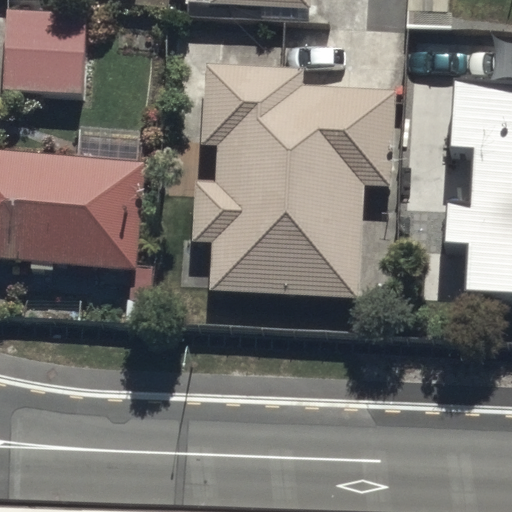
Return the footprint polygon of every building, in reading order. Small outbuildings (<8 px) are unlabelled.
[(342,0),(197,0),(197,12),(341,22),(342,0)] [(8,24),(6,101),(83,103),(85,25),(8,24)] [(394,88),(213,73),(196,287),(376,302),(394,88)] [(511,97),(472,93),(446,313),(511,320),(511,97)] [(145,166),(0,152),(0,255),(136,268),(145,166)]
